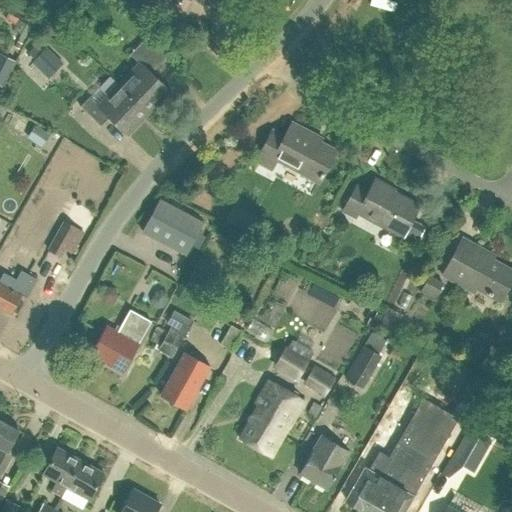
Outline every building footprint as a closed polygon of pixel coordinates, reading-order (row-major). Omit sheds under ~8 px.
[(138,63),(118,83),(148,113),(169,91),(150,73),(158,64),(138,45),(129,55),(138,63)] [(66,64),(51,49),(33,67),(49,82),(66,64)] [(127,135),(148,113),(118,83),(97,105),(89,97),(79,107),(100,126),(108,117),(127,135)] [(313,135),(290,123),(284,136),(272,130),(255,162),(270,170),(276,160),(318,182),(335,151),(311,138),(313,135)] [(51,137),(36,128),(26,143),(41,153),(51,137)] [(386,186),(374,179),(368,192),(356,186),(343,210),(355,217),(357,213),(401,237),(418,206),(385,187),(386,186)] [(202,223),(159,200),(142,231),(185,255),(202,223)] [(259,221),(232,206),(224,221),(251,236),(259,221)] [(75,216),(65,211),(60,219),(64,221),(47,250),(60,257),(65,249),(73,254),(84,233),(70,225),(75,216)] [(468,212),(462,231),(475,235),(481,216),(468,212)] [(486,251),(461,238),(441,275),(474,292),(476,288),(500,301),(511,278),(511,270),(483,255),(486,251)] [(124,269),(120,289),(141,294),(145,273),(124,269)] [(36,279),(20,270),(15,280),(3,274),(0,279),(0,307),(5,310),(5,308),(11,312),(21,294),(26,297),(36,279)] [(150,321),(129,310),(117,332),(105,326),(89,354),(122,373),(138,344),(137,344),(150,321)] [(191,323),(173,312),(167,323),(172,326),(158,349),(171,357),(191,323)] [(227,347),(239,352),(247,332),(234,327),(227,347)] [(312,353),(290,340),(275,365),(297,378),(312,353)] [(344,380),(363,391),(382,358),(362,347),(344,380)] [(209,367),(183,352),(160,395),(186,410),(209,367)] [(333,380),(312,368),(303,383),(324,395),(333,380)] [(306,400),(270,379),(256,402),(259,404),(239,438),(271,456),(288,427),(289,428),(306,400)] [(483,392),(469,383),(450,415),(423,399),(389,458),(379,452),(368,470),(364,467),(345,500),(365,511),(403,511),(448,436),(457,441),(466,424),(465,423),(483,392)] [(393,442),(412,404),(399,397),(379,435),(393,442)] [(18,430),(0,420),(0,476),(14,450),(9,447),(18,430)] [(299,473),(327,489),(349,451),(321,434),(299,473)] [(65,486),(65,487),(80,460),(56,447),(42,474),(55,481),(50,490),(60,496),(65,486)] [(80,460),(65,487),(89,500),(103,473),(80,460)] [(0,503),(10,488),(0,481),(0,503)] [(154,511),(159,504),(133,489),(120,511),(154,511)] [(15,511),(19,506),(6,499),(0,510),(0,511),(15,511)]
